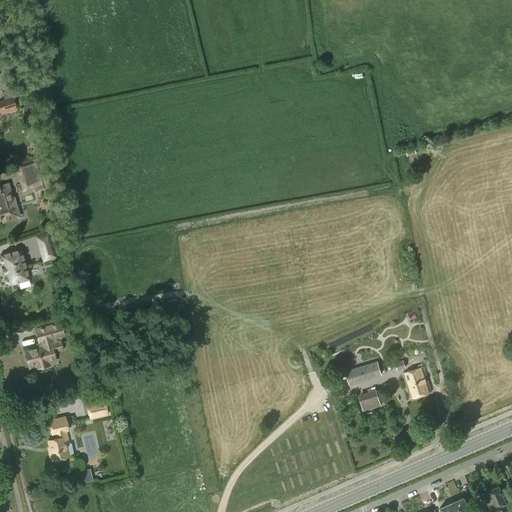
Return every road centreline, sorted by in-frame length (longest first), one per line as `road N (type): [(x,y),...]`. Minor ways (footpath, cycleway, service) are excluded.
road 1 (secondary): [(316,511),(511,427)]
road 2 (residential): [(356,511),(511,444)]
